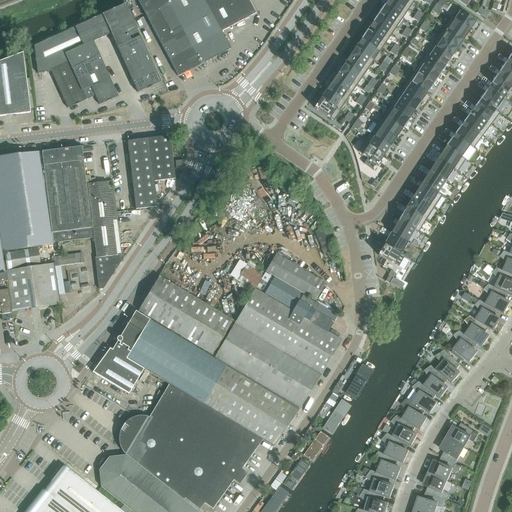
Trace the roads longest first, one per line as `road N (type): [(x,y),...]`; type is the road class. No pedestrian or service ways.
road 1 (secondary): [(59,370),(108,321),(188,210),(214,143)]
road 2 (residential): [(511,11),(377,210),(346,227)]
road 3 (secondary): [(205,141),(187,186),(127,275),(52,364)]
road 4 (residential): [(240,511),(354,346),(360,297)]
road 5 (unclassified): [(0,141),(192,118)]
road 6 (residential): [(400,511),(428,443),(494,356)]
road 7 (residential): [(271,141),(367,0)]
road 8 (secondary): [(231,110),(322,0)]
road 9 (secondary): [(306,0),(227,105)]
